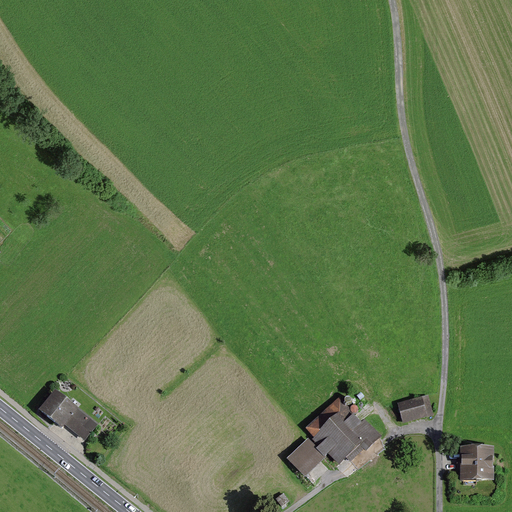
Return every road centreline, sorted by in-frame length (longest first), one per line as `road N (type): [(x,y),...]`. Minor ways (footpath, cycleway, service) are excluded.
road 1 (residential): [(392,0),(401,111),(444,306),(437,492)]
road 2 (primary): [(130,511),(0,408)]
